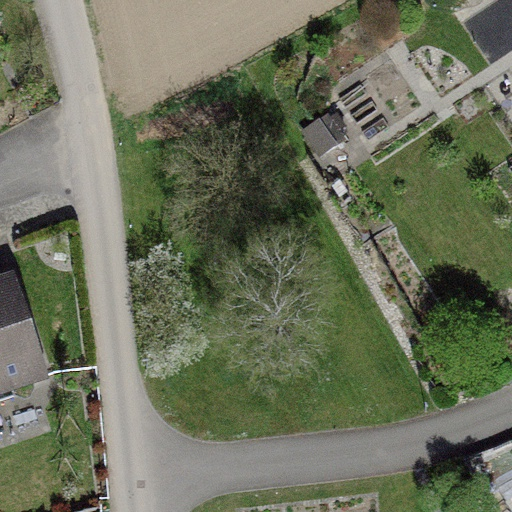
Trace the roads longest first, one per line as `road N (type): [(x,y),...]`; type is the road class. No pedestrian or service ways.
road 1 (residential): [(129,477),(365,457),(511,413)]
road 2 (residential): [(89,146),(129,477)]
road 3 (residential): [(56,0),(89,146)]
